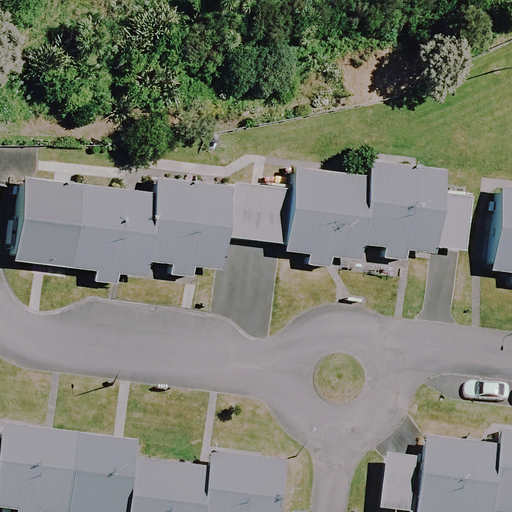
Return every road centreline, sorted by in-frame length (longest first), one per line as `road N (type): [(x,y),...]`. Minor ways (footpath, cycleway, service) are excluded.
road 1 (residential): [(290,367),(45,336),(13,328),(0,313)]
road 2 (residential): [(290,367),(304,344),(329,330),(356,331),(388,357)]
road 3 (residential): [(511,362),(388,357)]
